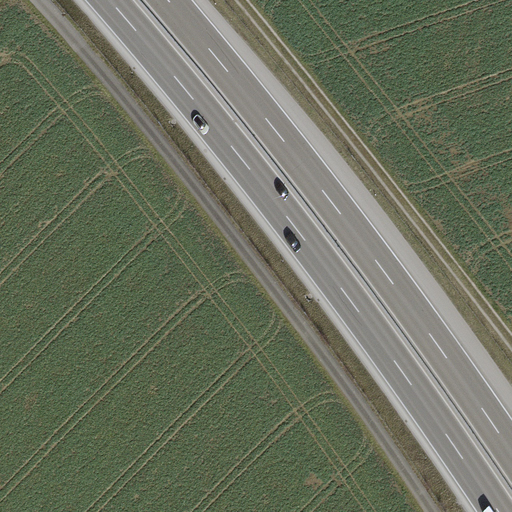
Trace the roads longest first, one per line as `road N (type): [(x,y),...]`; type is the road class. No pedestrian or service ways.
road 1 (track): [(432,511),(323,352),(36,0)]
road 2 (motorway): [(108,0),(308,246),(497,511)]
road 3 (motorway): [(511,448),(273,124),(170,0)]
road 4 (track): [(511,345),(232,0)]
